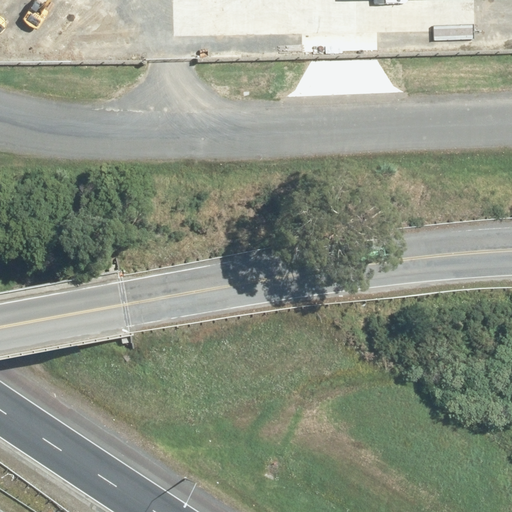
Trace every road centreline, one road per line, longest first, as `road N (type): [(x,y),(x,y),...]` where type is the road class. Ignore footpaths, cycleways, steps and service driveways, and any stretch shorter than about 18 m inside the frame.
road 1 (tertiary): [(0,328),(438,257),(511,254)]
road 2 (unclassified): [(0,107),(102,132),(511,120)]
road 3 (motorway): [(0,402),(164,511)]
